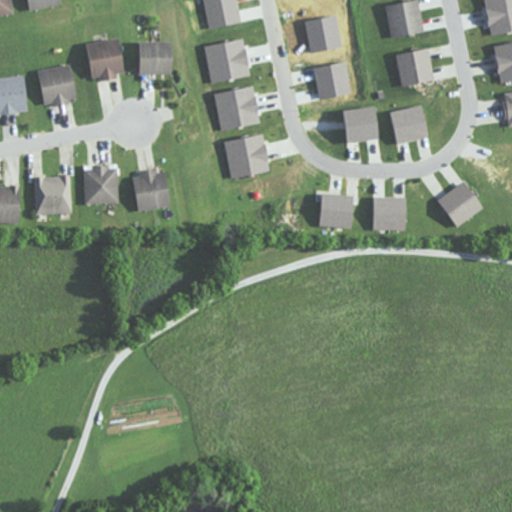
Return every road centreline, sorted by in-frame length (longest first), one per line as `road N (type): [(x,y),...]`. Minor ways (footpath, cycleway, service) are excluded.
road 1 (residential): [(44,511),(92,387),(92,339),(145,296),(326,252),(511,252)]
road 2 (residential): [(450,0),(472,102),(467,134),(449,162),(409,171),(342,169),(307,151),(268,0)]
road 3 (residential): [(135,123),(0,148)]
